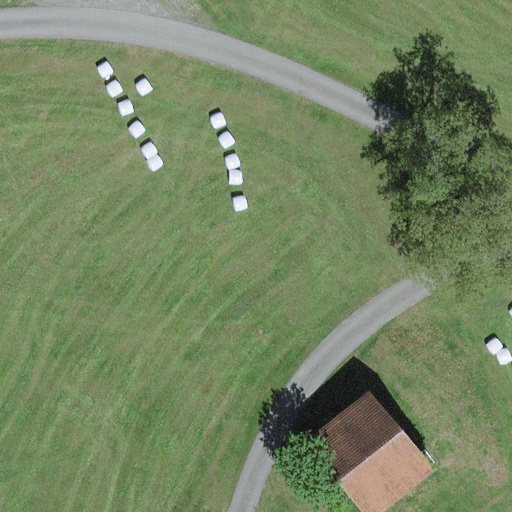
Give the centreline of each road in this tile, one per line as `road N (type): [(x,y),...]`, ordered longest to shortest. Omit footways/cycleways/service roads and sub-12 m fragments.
road 1 (track): [(511,184),(392,115),(201,38),(53,15),(0,25)]
road 2 (track): [(511,242),(437,277),(334,347),(263,457),(243,511)]
